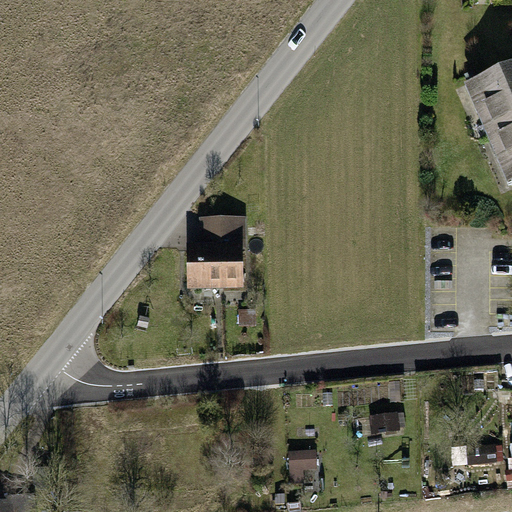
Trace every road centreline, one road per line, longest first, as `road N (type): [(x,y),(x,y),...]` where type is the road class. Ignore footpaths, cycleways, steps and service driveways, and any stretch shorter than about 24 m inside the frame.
road 1 (unclassified): [(52,362),(89,384),(113,387),(511,349)]
road 2 (tertiary): [(52,362),(338,0)]
